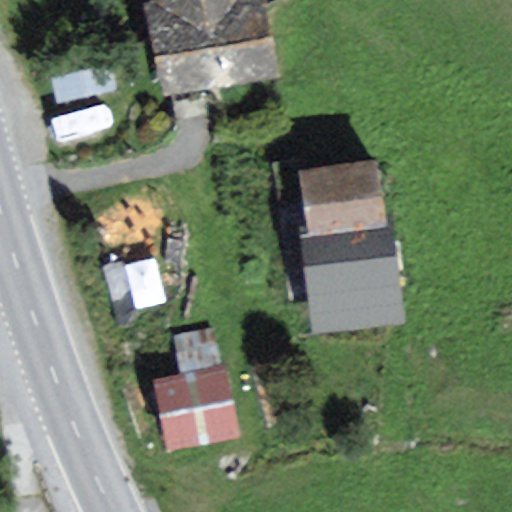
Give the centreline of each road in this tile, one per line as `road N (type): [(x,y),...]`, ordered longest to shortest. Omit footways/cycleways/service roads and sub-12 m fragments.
road 1 (secondary): [(0,214),(57,389),(110,511)]
road 2 (track): [(437,511),(412,414),(414,352),(429,327),(495,273)]
